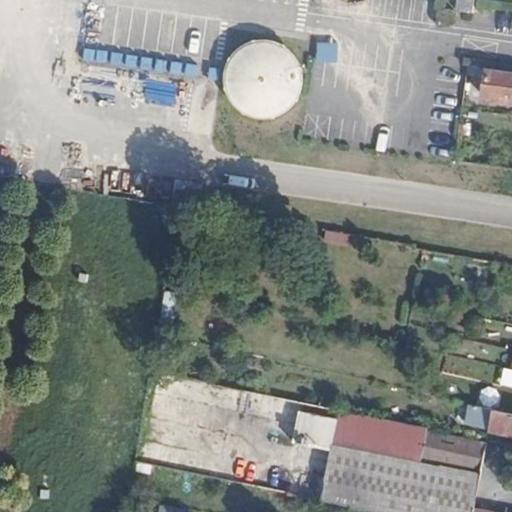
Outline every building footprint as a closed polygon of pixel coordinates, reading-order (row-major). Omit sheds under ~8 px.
[(323,0),(323,5),(345,10),(346,0),(323,0)] [(243,56),(237,63),(234,68),(232,75),(231,84),(233,93),(238,103),(244,110),(251,114),(260,117),(268,119),(276,117),(285,114),(293,107),(298,101),(301,92),(303,82),(302,73),(298,63),(293,57),(286,52),(280,49),(272,47),(263,46),(255,48),(248,52),(243,56)] [(471,67),(469,79),(481,80),(482,68),(471,67)] [(511,75),(491,73),(487,101),(511,104),(511,75)] [(105,270),(100,293),(120,296),(124,273),(105,270)] [(494,394),(491,407),(498,408),(500,395),(494,394)] [(487,410),(482,429),(494,431),(497,414),(498,412),(490,410),(487,410)] [(494,431),(494,434),(511,438),(511,417),(497,414),(494,431)] [(485,446),(338,417),(324,503),(368,511),(474,511),(475,510),(485,446)] [(291,492),(324,498),(328,472),(296,467),(291,492)]
